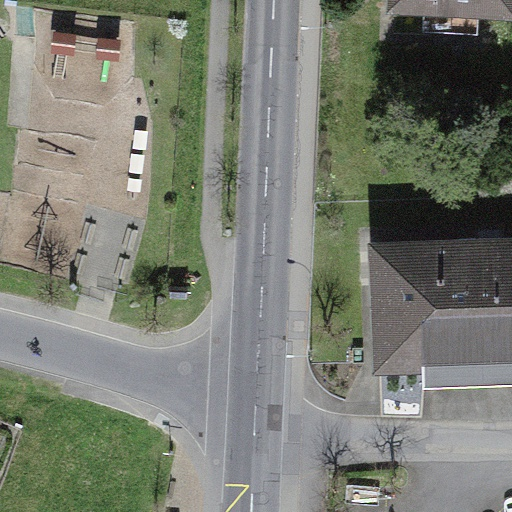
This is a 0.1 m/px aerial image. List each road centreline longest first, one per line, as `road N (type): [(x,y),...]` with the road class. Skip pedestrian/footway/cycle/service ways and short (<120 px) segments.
road 1 (secondary): [(255,387),(274,0)]
road 2 (unclassified): [(255,387),(144,375),(0,341)]
road 3 (residential): [(511,441),(253,439)]
